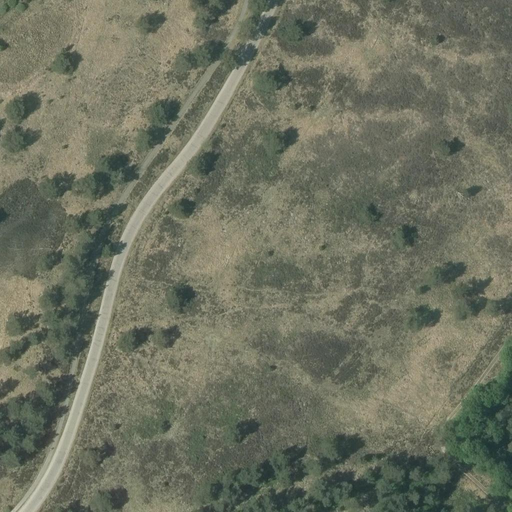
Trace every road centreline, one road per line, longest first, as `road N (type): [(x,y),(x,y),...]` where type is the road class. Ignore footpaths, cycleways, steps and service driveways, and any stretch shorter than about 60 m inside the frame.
road 1 (tertiary): [(27,511),(60,457),(134,225),(215,111),(274,0)]
road 2 (track): [(511,326),(432,448),(503,511)]
